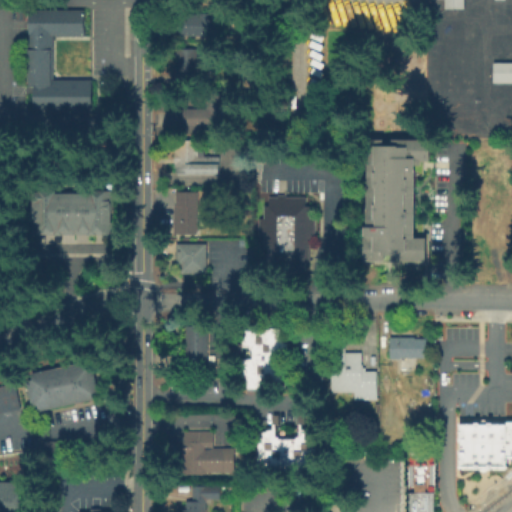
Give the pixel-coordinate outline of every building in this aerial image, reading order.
[(511,0),(511,85),(491,85),(491,64),(511,64),(511,0),(463,0),(463,8),(443,8),(443,0),(511,0)] [(178,36),(178,13),(215,13),(215,36),(178,36)] [(88,14),(88,37),(54,37),(54,82),(98,82),(98,116),(34,115),(34,83),(32,83),(32,14),(88,14)] [(180,84),(180,48),(205,48),(205,84),(180,84)] [(231,133),(183,132),(183,111),(209,111),(209,92),(231,92),(231,133)] [(362,139),(431,139),(430,160),(424,160),(424,173),(413,173),(413,237),(427,237),(427,263),(362,262),(362,226),(364,226),(364,160),(362,160),(362,139)] [(205,144),(205,157),(220,157),(220,173),(175,173),(175,144),(205,144)] [(38,193),(115,193),(115,235),(38,236),(38,193)] [(177,194),(200,194),(200,235),(177,235),(177,194)] [(306,202),(306,208),(313,208),(313,220),(319,220),(319,239),(313,239),(313,261),(306,261),(306,269),(274,269),(274,261),(267,261),(267,238),(261,238),(261,219),(267,219),(267,208),(274,208),(274,202),(306,202)] [(178,277),(178,246),(209,246),(209,279),(183,279),(183,277),(178,277)] [(178,360),(187,360),(187,328),(208,328),(208,374),(178,373),(178,360)] [(239,387),(239,361),(250,361),(250,349),(240,349),(240,329),(281,329),(281,387),(239,387)] [(389,357),(389,337),(425,337),(425,357),(389,357)] [(362,354),(362,373),(378,373),(378,401),(357,401),(357,392),(333,392),(333,353),(362,354)] [(97,399),(91,360),(25,370),(31,409),(97,399)] [(0,385),(14,383),(19,408),(0,411),(0,385)] [(505,456),(511,456),(511,419),(456,419),(456,468),(505,468),(505,456)] [(255,470),(255,423),(276,423),(276,435),(297,435),(297,423),(316,422),(316,470),(255,470)] [(188,450),(185,450),(185,432),(215,432),(215,450),(235,450),(236,474),(188,474),(188,450)] [(24,511),(24,480),(0,480),(0,511),(24,511)] [(432,511),(406,511),(406,491),(412,491),(412,484),(423,484),(424,490),(432,490),(432,511)] [(188,511),(189,503),(207,503),(206,511),(188,511)]
